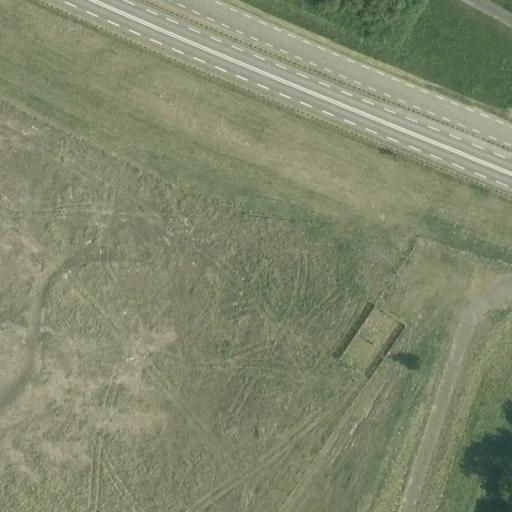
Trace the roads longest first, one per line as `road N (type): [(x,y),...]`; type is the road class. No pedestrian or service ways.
road 1 (primary): [(511,175),(87,0)]
road 2 (unclassified): [(511,139),(186,0)]
